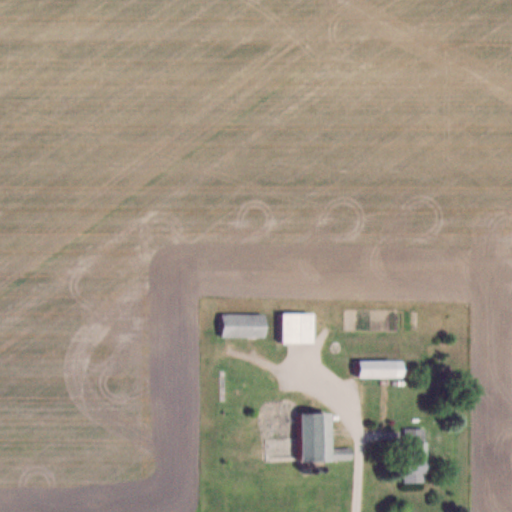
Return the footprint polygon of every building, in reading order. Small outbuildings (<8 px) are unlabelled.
[(315,341),(315,310),(283,310),(283,341),(315,341)] [(266,336),(266,312),(222,312),(222,336),(266,336)] [(398,375),(398,358),(358,358),(358,375),(398,375)] [(353,459),(353,446),(332,446),(332,410),(301,410),(301,458),(353,459)] [(404,426),(404,481),(426,481),(426,427),(404,426)]
